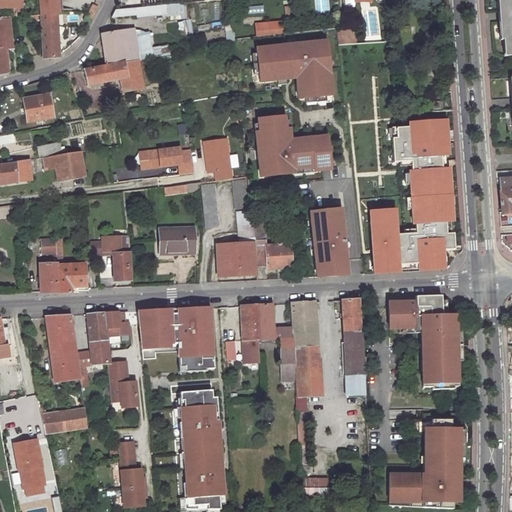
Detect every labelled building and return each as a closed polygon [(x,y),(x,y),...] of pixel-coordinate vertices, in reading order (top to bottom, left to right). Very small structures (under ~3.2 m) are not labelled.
[(0,0),(0,8),(21,8),(20,0),(0,0)] [(39,0),(40,13),(56,12),(58,12),(56,0),(39,0)] [(511,0),(499,0),(500,13),(498,13),(498,23),(500,41),(505,40),(506,57),(511,56),(511,0)] [(167,4),(167,15),(185,15),(186,4),(167,4)] [(90,23),(98,6),(92,5),(85,20),(90,23)] [(111,17),(136,14),(135,8),(115,10),(111,17)] [(59,55),(56,12),(40,13),(43,58),(59,57),(59,55)] [(0,47),(5,47),(11,46),(9,21),(8,16),(0,17),(0,47)] [(282,21),(267,23),(268,34),(283,33),(282,21)] [(339,43),(353,42),(352,28),(337,30),(338,38),(339,43)] [(409,28),(398,29),(399,37),(410,36),(409,28)] [(132,30),(117,32),(122,63),(124,63),(137,60),(132,30)] [(122,63),(117,32),(101,34),(105,66),(122,63)] [(326,40),(257,47),(260,80),(296,76),(298,96),(331,93),(326,40)] [(127,79),(121,80),(123,93),(142,89),(137,60),(124,63),(127,79)] [(83,70),(87,86),(121,80),(127,79),(124,63),(122,63),(105,66),(83,70)] [(51,95),(24,98),(27,122),(54,119),(51,95)] [(430,110),(443,110),(442,102),(430,102),(430,110)] [(283,117),(256,120),(258,132),(254,133),(259,178),(330,170),(326,136),(290,140),(289,129),(285,130),(283,117)] [(370,219),(374,273),(400,271),(400,269),(400,266),(419,265),(419,267),(419,270),(436,269),(435,262),(442,261),(442,250),(447,250),(453,249),(452,233),(450,233),(447,233),(447,220),(449,220),(452,220),(451,205),(448,205),(446,205),(444,181),(446,181),(449,180),(448,168),(446,168),(443,168),(443,161),(442,154),(445,154),(447,154),(445,120),(408,122),(408,126),(390,127),(392,161),(399,161),(410,160),(410,165),(410,170),(408,170),(408,172),(409,183),(410,197),(411,208),(412,223),(414,223),(414,233),(402,234),(395,234),(394,213),(384,213),(383,209),(374,209),(375,219),(370,219)] [(206,173),(214,172),(229,171),(225,140),(203,143),(204,158),(206,158),(207,162),(205,162),(206,173)] [(178,149),(138,154),(140,166),(157,164),(157,167),(175,165),(177,176),(193,174),(189,151),(178,153),(178,149)] [(81,152),(53,156),(55,169),(57,181),(85,177),(81,152)] [(236,154),(229,155),(231,168),(238,166),(236,154)] [(34,159),(36,172),(55,169),(53,156),(34,159)] [(29,160),(16,162),(18,183),(32,181),(29,160)] [(0,185),(18,183),(16,162),(0,164),(0,185)] [(229,171),(214,172),(215,181),(230,179),(229,171)] [(511,178),(500,180),(501,192),(499,192),(501,215),(511,214),(511,178)] [(246,179),(234,181),(236,212),(248,210),(246,179)] [(187,184),(187,192),(196,191),(195,183),(187,184)] [(202,224),(215,223),(210,183),(199,184),(202,224)] [(183,186),(163,189),(164,196),(184,193),(183,186)] [(339,209),(307,212),(314,279),(346,276),(339,209)] [(251,215),(236,215),(238,240),(254,238),(252,220),(251,215)] [(266,246),(264,219),(252,220),(254,238),(257,268),(268,267),(268,269),(292,267),(291,244),(266,246)] [(195,228),(159,229),(159,254),(195,253),(195,228)] [(101,238),(101,242),(101,254),(112,254),(113,282),(131,281),(129,237),(101,238)] [(54,239),(42,239),(42,254),(55,254),(54,239)] [(254,242),(215,245),(217,278),(256,275),(254,242)] [(56,262),(38,263),(39,289),(39,292),(57,292),(56,264),(56,262)] [(85,291),(84,263),(56,264),(57,292),(85,291)] [(415,297),(416,302),(388,303),(389,330),(399,330),(417,329),(421,333),(421,334),(422,361),(426,361),(426,372),(423,373),(423,388),(433,387),(433,390),(454,389),(453,376),(458,376),(457,361),(456,330),(455,315),(441,316),(441,296),(415,297)] [(364,375),(361,340),(359,300),(341,300),(346,375),(364,375)] [(289,303),(290,315),(315,313),(314,302),(289,303)] [(271,304),(239,305),(241,327),(256,326),(257,338),(271,337),(272,334),(271,304)] [(165,309),(138,310),(141,347),(170,346),(169,342),(177,341),(177,345),(177,347),(182,347),(182,355),(178,355),(179,366),(184,366),(184,371),(204,370),(204,369),(212,368),(211,354),(210,354),(209,344),(206,344),(205,338),(209,338),(207,307),(192,307),(193,311),(187,312),(187,308),(176,308),(176,312),(165,313),(165,309)] [(106,327),(107,335),(119,333),(117,317),(121,317),(120,311),(102,312),(104,327),(106,327)] [(102,312),(86,312),(92,362),(107,361),(108,361),(104,327),(102,312)] [(70,313),(45,315),(55,380),(79,377),(70,313)] [(320,395),(315,313),(290,315),(291,335),(292,362),(294,379),(294,397),(320,395)] [(256,326),(241,327),(241,338),(243,362),(258,361),(257,338),(256,326)] [(278,340),(279,363),(292,362),(291,335),(279,336),(278,340)] [(233,339),(224,339),(225,354),(234,354),(233,339)] [(108,361),(107,361),(109,386),(110,399),(120,399),(120,405),(136,404),(134,379),(126,380),(124,359),(108,361)] [(279,363),(280,380),(294,379),(292,362),(279,363)] [(365,395),(364,375),(346,375),(347,396),(365,395)] [(183,445),(183,453),(217,450),(217,439),(214,439),(213,429),(217,429),(216,419),(212,420),(212,413),(215,412),(214,397),(210,397),(209,390),(178,392),(179,400),(182,400),(183,407),(179,407),(181,422),(178,423),(179,438),(185,438),(186,445),(183,445)] [(84,406),(39,414),(43,434),(87,426),(84,406)] [(452,430),(452,421),(432,420),(432,427),(424,427),(424,457),(428,457),(428,466),(428,475),(424,475),(389,476),(389,500),(396,500),(396,503),(422,504),(422,509),(453,510),(453,493),(453,480),(459,481),(459,461),(460,431),(460,430),(452,430)] [(136,467),(133,439),(118,440),(125,505),(145,503),(144,494),(147,494),(145,475),(142,475),(141,466),(136,467)] [(35,441),(12,445),(16,464),(18,463),(23,488),(43,484),(35,441)] [(183,483),(185,509),(201,510),(200,505),(206,505),(207,510),(219,510),(218,496),(223,496),(221,472),(217,472),(216,462),(219,461),(217,450),(183,453),(184,461),(187,461),(188,468),(185,468),(186,483),(183,483)] [(328,480),(300,480),(301,499),(328,499),(328,480)]
